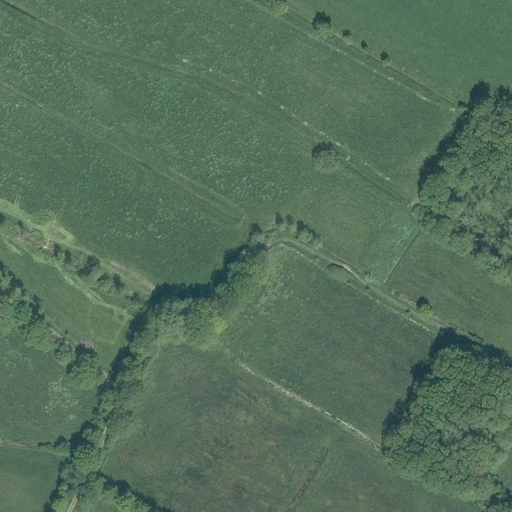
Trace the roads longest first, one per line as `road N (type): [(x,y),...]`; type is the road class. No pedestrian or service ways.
road 1 (track): [(0,283),(116,390)]
road 2 (track): [(69,511),(116,390)]
